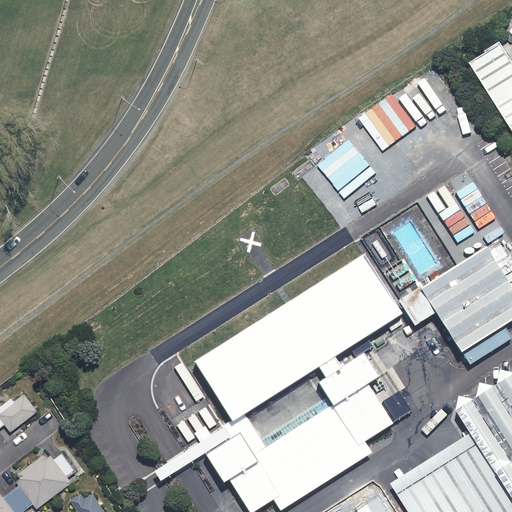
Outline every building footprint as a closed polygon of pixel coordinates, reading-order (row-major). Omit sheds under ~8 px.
[(489,95),(511,80),(511,62),(499,42),(468,62),(489,95)] [(510,128),(511,126),(511,80),(489,95),(510,128)] [(511,165),(510,162),(491,175),(511,206),(511,165)] [(511,293),(482,247),(396,303),(412,328),(435,313),(440,321),(458,349),(465,360),(469,366),(510,339),(501,324),(511,316),(511,293)] [(391,423),(366,385),(377,377),(362,354),(339,368),(333,358),(400,314),(361,256),(194,362),(239,433),(205,454),(222,483),(228,480),(235,491),(246,506),(249,511),(254,511),(272,501),(280,511),(370,453),(363,442),(391,423)] [(375,342),(377,346),(385,342),(382,337),(375,342)] [(511,370),(501,367),(497,382),(495,384),(480,380),(477,395),(474,397),(459,394),(456,408),(471,431),(511,495),(511,370)] [(0,428),(5,425),(11,432),(38,411),(25,393),(14,401),(12,398),(0,406),(0,428)] [(222,424),(149,468),(154,477),(227,433),(222,424)] [(511,511),(511,495),(471,431),(463,436),(455,441),(446,447),(436,453),(428,458),(414,467),(405,473),(395,479),(389,482),(408,511),(511,511)] [(0,511),(22,511),(33,504),(37,509),(72,482),(67,476),(75,470),(62,453),(54,459),(51,455),(47,458),(44,454),(17,474),(21,478),(16,481),(19,485),(3,497),(0,493),(0,511)] [(105,511),(93,494),(84,499),(81,494),(71,500),(77,511),(74,511),(105,511)] [(388,511),(379,495),(367,503),(372,511),(388,511)] [(372,511),(367,503),(356,510),(356,511),(372,511)]
